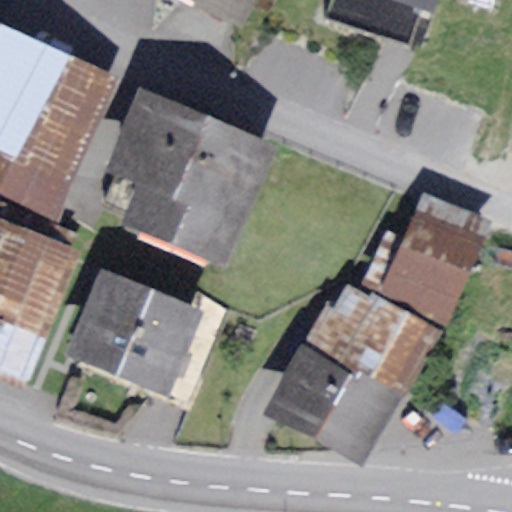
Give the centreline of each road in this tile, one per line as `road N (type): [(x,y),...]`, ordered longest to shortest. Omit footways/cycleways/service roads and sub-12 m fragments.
road 1 (residential): [(511,214),(263,113),(20,0)]
road 2 (tertiary): [(0,449),(59,477),(304,505),(511,501)]
